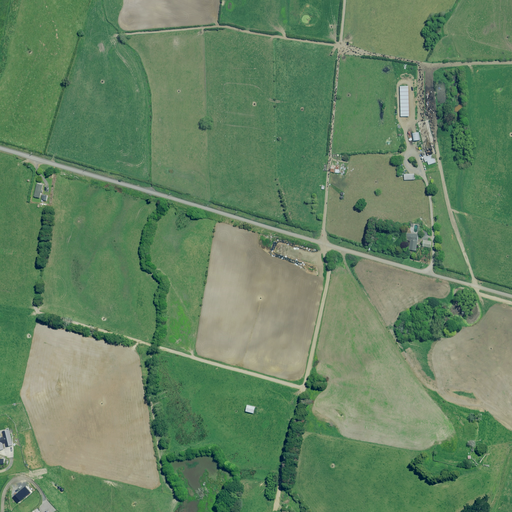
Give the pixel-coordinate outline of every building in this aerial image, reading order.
[(419,123),(426,156),(424,156),(425,162),(428,161),(428,164),(436,162),(435,155),(436,155),(428,121),(419,123)] [(341,166),(331,165),(330,172),(344,173),(345,165),(341,164),(341,166)] [(43,190),(42,190),(43,185),(38,184),(35,197),(40,198),(41,192),(43,192),(43,190)] [(418,235),(406,233),(405,240),(410,240),(409,250),(416,251),(418,235)] [(256,407),(248,405),(247,411),(254,413),(256,407)]
